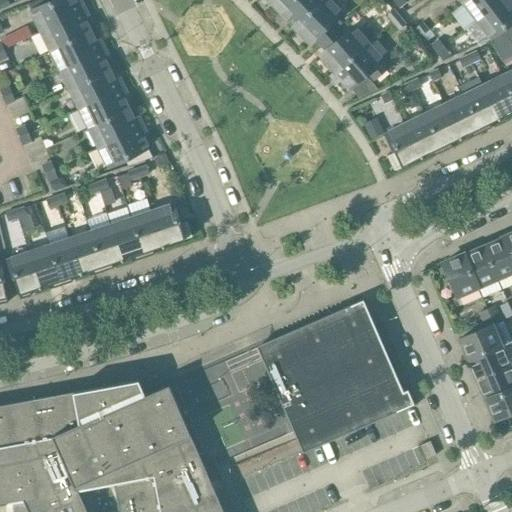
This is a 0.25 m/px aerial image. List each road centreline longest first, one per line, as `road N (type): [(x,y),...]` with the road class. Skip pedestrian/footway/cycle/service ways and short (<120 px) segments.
road 1 (residential): [(0,371),(100,347),(248,291),(253,278),(238,254)]
road 2 (residential): [(238,254),(122,0)]
road 3 (residential): [(238,254),(81,310),(0,329)]
road 4 (tertiary): [(481,473),(387,254)]
road 5 (tertiary): [(511,147),(379,216)]
road 6 (tertiary): [(387,254),(511,192)]
